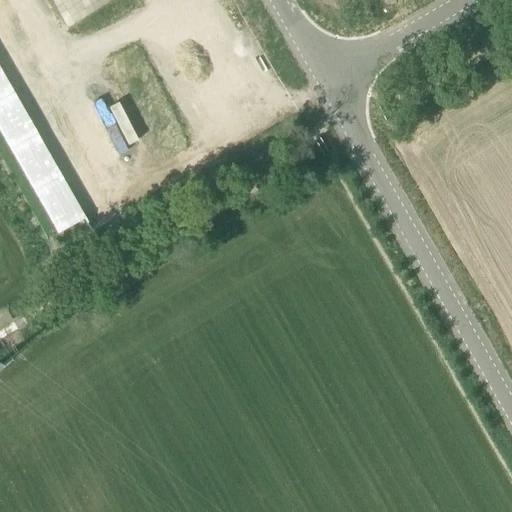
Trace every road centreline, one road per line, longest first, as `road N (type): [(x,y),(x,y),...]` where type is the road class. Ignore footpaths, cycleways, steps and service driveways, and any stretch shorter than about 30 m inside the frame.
road 1 (unclassified): [(511,405),(327,80)]
road 2 (unclassified): [(468,0),(327,80)]
